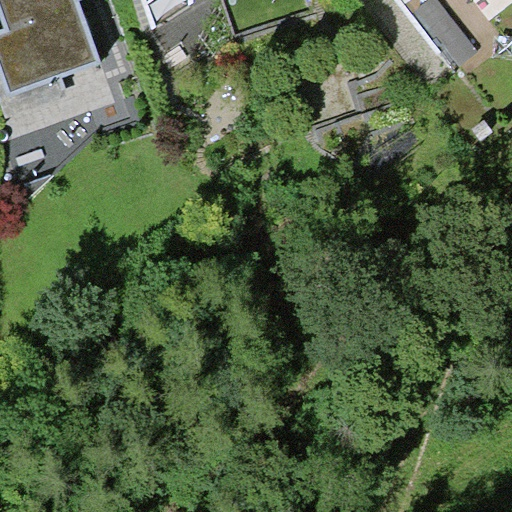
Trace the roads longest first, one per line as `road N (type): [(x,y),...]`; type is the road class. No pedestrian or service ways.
road 1 (track): [(163,511),(286,399),(434,222),(511,149)]
road 2 (track): [(385,511),(511,197)]
